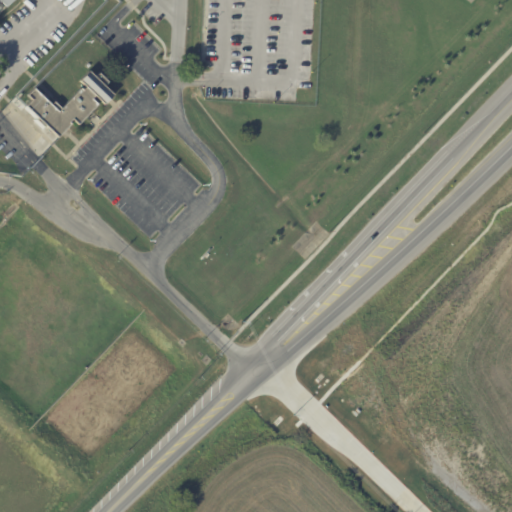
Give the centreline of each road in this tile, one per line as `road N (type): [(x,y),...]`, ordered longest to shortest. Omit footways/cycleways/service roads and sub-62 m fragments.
road 1 (secondary): [(104,511),(244,364)]
road 2 (secondary): [(244,364),(386,242)]
road 3 (residential): [(26,153),(146,267)]
road 4 (secondary): [(386,242),(451,205),(511,143)]
road 5 (residential): [(146,267),(244,364)]
